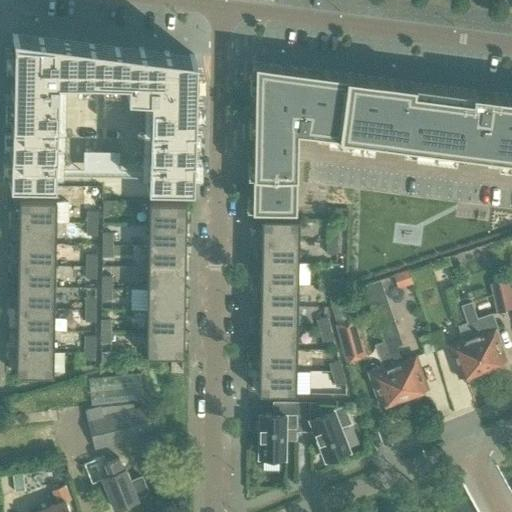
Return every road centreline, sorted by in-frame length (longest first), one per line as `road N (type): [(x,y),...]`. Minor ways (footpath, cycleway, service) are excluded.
road 1 (residential): [(217,511),(226,7)]
road 2 (residential): [(511,44),(226,7)]
road 3 (residential): [(318,511),(468,452)]
